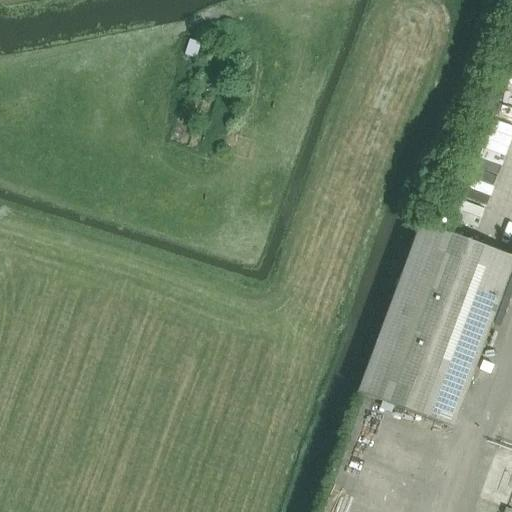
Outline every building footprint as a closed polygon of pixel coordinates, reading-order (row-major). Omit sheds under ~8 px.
[(196,59),(201,44),(191,40),(186,55),(196,59)] [(495,110),(511,114),(511,90),(502,87),(495,110)] [(489,140),(505,144),(508,133),(492,129),(489,140)] [(475,166),(497,171),(499,158),(478,154),(475,166)] [(469,183),(466,194),(488,199),(490,189),(469,183)] [(358,393),(454,428),(511,271),(511,256),(421,224),(358,393)]
